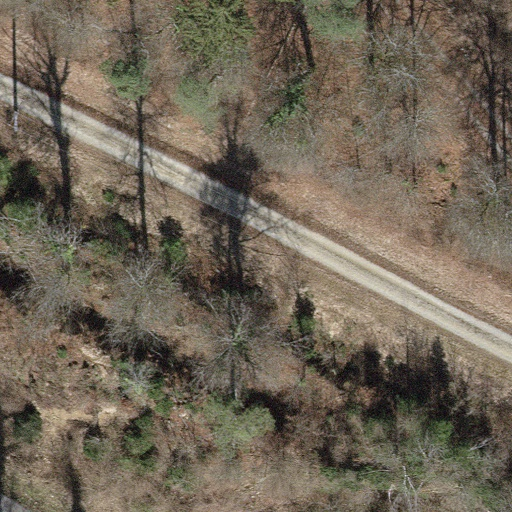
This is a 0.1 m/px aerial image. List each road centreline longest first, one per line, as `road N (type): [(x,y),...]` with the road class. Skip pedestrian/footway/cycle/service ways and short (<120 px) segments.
road 1 (track): [(0,79),(511,346)]
road 2 (track): [(511,140),(394,0)]
